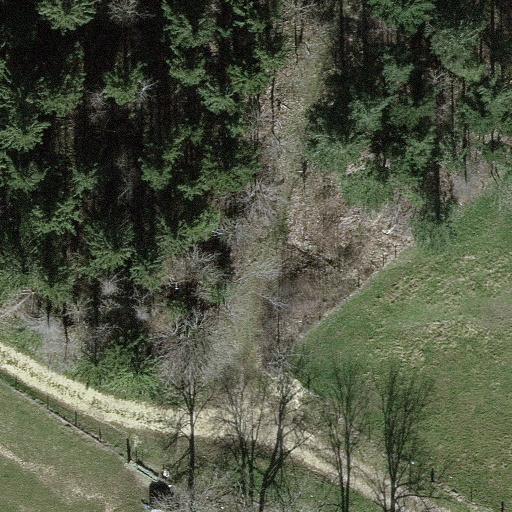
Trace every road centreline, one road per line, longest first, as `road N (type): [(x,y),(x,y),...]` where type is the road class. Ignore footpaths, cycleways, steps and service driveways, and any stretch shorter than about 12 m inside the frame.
road 1 (track): [(0,353),(111,409),(256,425),(434,511)]
road 2 (track): [(256,425),(248,364),(252,286),(347,0)]
